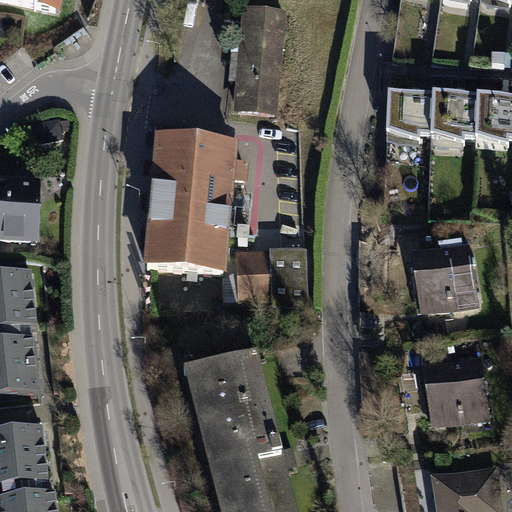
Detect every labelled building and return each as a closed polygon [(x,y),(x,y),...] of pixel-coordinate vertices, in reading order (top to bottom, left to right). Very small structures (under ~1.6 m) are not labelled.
[(61,0),(0,0),(0,9),(58,21),(61,0)] [(511,0),(484,0),(510,8),(511,0)] [(286,18),(247,15),(239,113),(278,116),(286,18)] [(434,99),(390,98),(388,142),(419,148),(420,140),(432,140),(434,99)] [(479,101),(434,99),(432,140),(432,143),(464,149),(465,141),(477,142),(479,101)] [(511,101),(479,101),(477,142),(477,144),(509,150),(510,143),(511,142),(511,101)] [(60,124),(32,130),(36,147),(64,142),(60,124)] [(234,149),(163,144),(154,271),(224,276),(231,185),(247,186),(248,171),(233,170),(234,149)] [(0,242),(38,243),(40,189),(0,187),(0,242)] [(469,251),(413,261),(419,297),(424,296),(428,318),(454,313),(452,303),(477,298),(469,251)] [(307,256),(239,259),(241,303),(275,301),(275,311),(309,309),(307,256)] [(32,277),(0,279),(0,400),(41,397),(34,331),(38,331),(32,277)] [(186,380),(220,511),(296,511),(258,362),(186,380)] [(482,367),(426,376),(432,412),(437,411),(441,433),(467,428),(465,418),(490,414),(482,367)] [(0,503),(0,511),(56,511),(55,498),(52,499),(45,433),(0,437),(0,492),(2,492),(3,503),(0,503)] [(504,511),(498,476),(436,486),(440,511),(504,511)]
